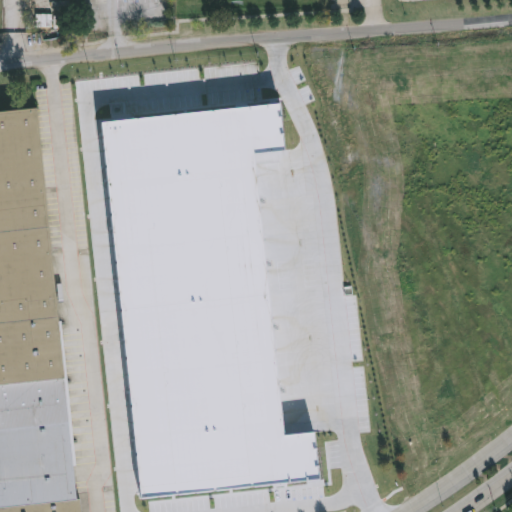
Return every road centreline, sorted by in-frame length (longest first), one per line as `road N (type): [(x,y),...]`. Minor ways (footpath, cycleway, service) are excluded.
road 1 (residential): [(0,61),(511,21)]
road 2 (secondary): [(511,425),(389,511)]
